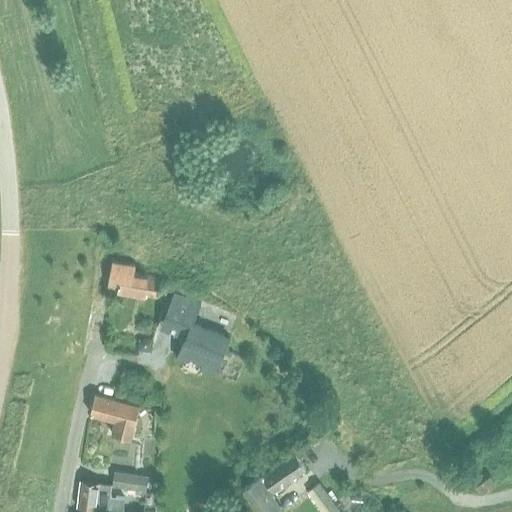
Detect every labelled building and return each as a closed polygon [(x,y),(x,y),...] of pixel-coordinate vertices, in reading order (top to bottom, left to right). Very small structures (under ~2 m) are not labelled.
[(108,287),(158,296),(162,276),(135,272),(136,263),(113,259),(108,287)] [(200,305),(175,294),(164,318),(189,329),(179,351),(216,367),(229,337),(193,321),(200,305)] [(90,413),(116,419),(112,433),(132,438),(140,405),(95,393),(90,413)] [(319,421),(311,428),(323,440),(330,433),(319,421)] [(260,476),(260,475),(239,489),(255,511),(277,511),(283,508),(272,492),(307,467),(295,451),(260,476)] [(126,486),(147,489),(149,475),(115,470),(113,483),(113,485),(126,486)] [(478,484),(483,491),(495,482),(490,475),(478,484)] [(124,509),(125,497),(124,496),(126,486),(113,485),(113,483),(82,479),(78,507),(97,509),(98,504),(108,505),(108,509),(124,509)] [(343,511),(320,481),(313,486),(308,491),(324,511),(343,511)]
